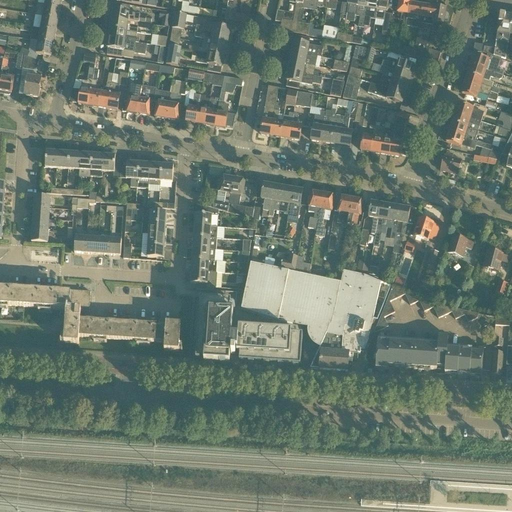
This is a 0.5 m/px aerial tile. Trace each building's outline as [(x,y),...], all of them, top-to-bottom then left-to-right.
[(284,13),(277,11),(275,22),(281,23),(280,31),(297,34),(299,24),(301,10),(302,10),(302,9),(303,0),(289,0),(290,0),(292,4),(296,5),(293,22),(283,21),(284,13)] [(303,0),(302,9),(305,9),(312,10),(313,0),(303,0)] [(317,7),(323,8),(324,0),(313,0),(312,10),(317,11),(317,7)] [(324,0),(323,8),(328,9),(336,10),(337,0),(324,0)] [(356,16),(358,0),(348,0),(348,5),(342,4),(340,15),(346,16),(347,14),(356,16)] [(364,27),(365,19),(368,0),(358,0),(356,16),(356,17),(360,17),(358,28),(364,29),(364,27)] [(378,0),(368,0),(365,19),(364,27),(369,28),(371,18),(375,19),(378,0)] [(388,0),(378,0),(375,19),(384,21),(382,35),(388,36),(392,15),(385,14),(386,11),(387,12),(388,0)] [(399,25),(406,26),(409,4),(410,0),(407,0),(399,0),(398,13),(401,14),(399,25)] [(130,6),(115,4),(114,10),(113,10),(112,19),(145,25),(146,17),(134,15),(134,13),(129,12),(130,6)] [(422,6),(409,4),(406,26),(419,29),(422,6)] [(43,17),(58,20),(60,8),(45,5),(43,17)] [(435,8),(422,6),(419,29),(419,30),(423,30),(424,24),(433,25),(435,8)] [(447,34),(452,17),(453,14),(452,11),(450,9),(447,7),(444,7),(444,8),(446,8),(445,10),(435,8),(433,25),(433,26),(433,29),(447,34)] [(160,11),(159,18),(163,19),(162,27),(169,28),(171,13),(160,11)] [(172,29),(182,30),(184,31),(187,15),(174,13),(172,29)] [(256,17),(248,16),(241,14),(237,14),(235,21),(248,23),(248,24),(254,25),(256,17)] [(503,58),(506,59),(511,20),(511,17),(504,16),(502,14),(498,17),(500,19),(494,56),(503,58)] [(56,32),(58,20),(43,17),(41,30),(56,32)] [(148,30),(149,25),(145,25),(112,19),(111,29),(137,33),(138,28),(148,30)] [(197,26),(195,32),(228,39),(230,30),(204,24),(203,28),(197,26)] [(310,25),(302,24),(299,24),(297,34),(308,36),(310,26),(309,26),(310,25)] [(323,27),(321,39),(337,41),(338,34),(339,29),(323,27)] [(111,29),(109,39),(138,44),(139,39),(136,38),(137,33),(111,29)] [(171,39),(180,41),(182,30),(172,29),(171,39)] [(54,45),(56,32),(41,30),(38,42),(54,45)] [(226,49),(228,39),(195,32),(194,37),(204,39),(203,45),(226,49)] [(338,34),(337,41),(352,44),(353,38),(353,37),(338,34)] [(160,47),(165,48),(166,48),(167,38),(159,37),(157,46),(161,47),(160,47)] [(147,45),(138,44),(109,39),(108,49),(107,55),(122,58),(123,51),(145,55),(147,45)] [(169,46),(181,48),(181,47),(179,47),(180,41),(171,39),(170,46),(169,46)] [(427,61),(429,50),(430,41),(417,39),(416,49),(415,49),(415,54),(415,58),(427,61)] [(51,57),(54,45),(38,42),(36,55),(45,57),(45,56),(51,57)] [(317,58),(318,57),(321,57),(323,48),(294,42),(292,52),(317,58)] [(224,58),(226,49),(203,45),(202,49),(194,48),(193,52),(224,58)] [(166,65),(178,67),(181,48),(169,46),(166,65)] [(356,48),(353,59),(356,60),(365,62),(368,50),(356,48)] [(20,55),(24,56),(28,58),(31,53),(22,49),(20,55)] [(429,50),(427,61),(438,63),(441,53),(429,50)] [(224,58),(193,52),(192,57),(197,58),(196,63),(207,65),(208,66),(207,72),(221,74),(222,68),(224,58)] [(292,52),(290,62),(315,67),(317,58),(292,52)] [(24,56),(20,55),(18,54),(15,69),(22,70),(24,56)] [(84,63),(93,65),(95,65),(97,56),(85,54),(84,63)] [(23,70),(18,94),(39,98),(42,80),(45,80),(50,65),(39,62),(28,58),(24,56),(22,70),(23,70)] [(471,66),(502,76),(504,72),(498,70),(499,65),(474,56),(471,66)] [(383,62),(381,67),(411,76),(414,66),(388,58),(387,63),(383,62)] [(0,83),(0,91),(4,92),(4,94),(4,95),(9,96),(10,95),(10,94),(12,94),(14,79),(8,78),(9,69),(7,69),(8,62),(4,61),(0,83)] [(315,67),(290,62),(288,71),(320,78),(320,73),(314,72),(315,67)] [(349,65),(341,63),(335,62),(333,70),(346,73),(349,65)] [(146,65),(145,72),(159,74),(160,68),(146,65)] [(490,77),(495,79),(499,80),(501,79),(502,76),(471,66),(468,75),(489,82),(490,77)] [(411,76),(381,67),(379,73),(383,75),(382,77),(408,85),(411,76)] [(362,71),(351,68),(348,77),(359,80),(362,71)] [(95,71),(94,76),(88,106),(98,108),(100,93),(95,92),(97,82),(98,77),(99,72),(95,71)] [(203,83),(204,81),(205,74),(190,71),(188,78),(196,80),(196,81),(203,83)] [(299,90),(300,84),(301,83),(309,85),(311,86),(312,83),(321,85),(322,78),(320,78),(288,71),(286,81),(287,81),(286,87),(299,90)] [(120,97),(119,96),(120,91),(118,91),(119,86),(126,87),(128,75),(120,73),(120,76),(114,75),(108,110),(118,111),(120,97)] [(98,108),(108,110),(114,75),(113,75),(109,74),(105,94),(100,93),(98,108)] [(214,76),(205,74),(204,81),(203,83),(213,85),(212,86),(213,86),(214,76)] [(82,82),(79,103),(78,105),(88,106),(94,76),(88,75),(87,82),(82,82)] [(135,76),(130,75),(129,75),(128,75),(126,87),(128,87),(132,88),(132,87),(134,87),(136,76),(135,76)] [(465,85),(490,93),(493,86),(493,84),(489,82),(468,75),(465,85)] [(213,86),(222,88),(225,78),(214,76),(213,86)] [(359,80),(348,77),(343,99),(356,102),(358,91),(361,81),(359,80)] [(382,77),(379,87),(405,95),(408,85),(382,77)] [(225,78),(222,88),(221,93),(226,94),(227,85),(234,86),(235,80),(225,78)] [(344,83),(335,81),(332,96),(340,98),(344,83)] [(405,95),(379,87),(371,84),(368,93),(402,104),(405,95)] [(477,99),(487,102),(488,99),(495,101),(497,96),(490,93),(465,85),(461,94),(477,99)] [(138,115),(142,89),(137,88),(134,87),(132,87),(132,88),(130,98),(127,113),(138,115)] [(142,89),(138,115),(147,116),(150,102),(154,102),(156,89),(142,87),(142,89)] [(279,89),(268,87),(260,135),(270,137),(276,103),(278,91),(279,89)] [(285,106),(295,108),(297,93),(288,91),(287,93),(288,93),(285,106)] [(170,94),(166,93),(165,97),(160,96),(161,92),(156,92),(154,103),(159,104),(156,118),(166,119),(170,94)] [(219,101),(215,128),(225,129),(225,127),(233,128),(235,116),(228,114),(229,105),(224,105),(224,102),(226,94),(221,93),(220,100),(219,101)] [(310,106),(311,106),(312,95),(297,93),(295,108),(295,106),(310,109),(310,106)] [(176,121),(180,95),(170,94),(166,119),(176,121)] [(186,123),(196,124),(201,96),(195,95),(194,101),(190,100),(186,123)] [(205,97),(201,96),(196,124),(206,126),(210,98),(210,101),(205,100),(205,97)] [(215,128),(219,101),(220,100),(210,98),(206,126),(215,128)] [(488,109),(495,111),(497,105),(487,102),(485,108),(488,109)] [(280,138),(283,117),(279,116),(279,112),(280,104),(276,103),(270,137),(280,138)] [(352,103),(350,115),(356,116),(358,104),(353,103),(352,103)] [(370,119),(372,107),(372,106),(363,105),(361,117),(370,119)] [(480,123),(481,122),(483,116),(484,113),(458,105),(455,114),(480,123)] [(325,118),(321,143),(330,144),(335,116),(336,111),(332,110),(331,118),(325,118)] [(280,138),(290,140),(294,115),(290,114),(289,118),(283,117),(280,138)] [(398,114),(396,122),(395,125),(390,156),(400,158),(400,156),(409,157),(410,147),(402,146),(405,125),(407,125),(410,118),(398,114)] [(480,123),(455,114),(452,124),(477,133),(480,123)] [(299,115),(294,115),(290,140),(300,141),(302,127),(297,126),(299,115)] [(347,132),(350,115),(346,115),(345,115),(345,118),(340,146),(350,148),(352,133),(347,132)] [(311,141),(321,143),(325,118),(315,116),(311,141)] [(345,118),(335,116),(330,144),(340,146),(345,118)] [(390,156),(395,125),(391,124),(390,130),(385,129),(381,155),(390,156)] [(474,142),(474,141),(477,133),(452,124),(449,133),(474,142)] [(371,153),(375,128),(370,127),(368,138),(363,137),(361,151),(371,153)] [(379,128),(375,128),(371,153),(381,155),(385,129),(379,128)] [(499,132),(498,135),(507,138),(509,132),(500,129),(499,132)] [(488,159),(496,161),(498,161),(501,156),(504,151),(498,149),(474,141),(474,142),(449,133),(446,142),(461,147),(461,146),(474,150),(476,146),(492,152),(488,159)] [(506,168),(511,169),(511,135),(511,136),(508,142),(504,151),(501,156),(506,157),(506,155),(510,156),(506,168)] [(498,149),(504,151),(508,142),(501,140),(498,149)] [(45,168),(57,169),(58,153),(46,152),(45,168)] [(462,161),(452,159),(454,154),(446,152),(445,157),(444,156),(440,171),(458,176),(462,161)] [(57,169),(68,170),(69,153),(58,153),(57,169)] [(68,170),(80,171),(81,154),(69,153),(68,170)] [(80,171),(91,171),(92,155),(81,154),(80,171)] [(102,172),(103,156),(92,155),(91,171),(91,177),(102,178),(102,172)] [(103,156),(102,172),(114,173),(114,179),(120,179),(120,168),(115,168),(115,157),(103,156)] [(495,166),(496,161),(488,159),(474,156),(473,161),(488,164),(495,166)] [(137,189),(139,164),(127,163),(126,179),(131,180),(131,188),(137,189)] [(148,189),(148,186),(149,186),(150,165),(139,164),(137,189),(148,189)] [(150,165),(149,186),(160,187),(161,182),(162,165),(150,165)] [(162,165),(161,182),(172,183),(174,166),(162,165)] [(211,209),(218,211),(227,213),(233,180),(222,178),(220,192),(218,192),(216,203),(212,203),(211,209)] [(233,180),(227,213),(236,215),(237,206),(239,206),(241,196),(242,196),(244,181),(233,180)] [(265,200),(262,217),(268,219),(268,216),(274,186),(264,185),(261,199),(265,200)] [(274,186),(268,216),(273,217),(275,202),(281,203),(283,188),(274,186)] [(283,188),(281,203),(286,204),(284,214),(288,215),(289,215),(293,190),(283,188)] [(289,215),(288,217),(298,219),(300,206),(303,191),(293,190),(289,215)] [(312,193),(309,208),(308,212),(315,214),(314,220),(310,219),(308,229),(317,230),(322,195),(312,193)] [(322,195),(317,230),(316,236),(324,238),(325,231),(321,230),(323,221),(325,210),(331,211),(334,197),(322,195)] [(51,198),(35,197),(34,208),(50,209),(51,198)] [(340,213),(338,221),(342,222),(341,228),(346,229),(347,225),(351,200),(340,198),(338,212),(340,213)] [(89,200),(82,200),(77,200),(77,206),(77,209),(81,209),(82,204),(89,204),(89,200)] [(354,215),(360,216),(362,202),(351,200),(347,225),(352,226),(353,222),(354,215)] [(376,235),(381,205),(371,203),(369,217),(374,218),(371,235),(375,235),(376,235)] [(381,234),(383,220),(388,221),(390,206),(381,205),(376,235),(375,235),(373,247),(379,248),(381,234)] [(388,221),(387,228),(392,229),(390,239),(394,240),(400,208),(390,206),(388,221)] [(34,208),(33,220),(49,221),(50,209),(34,208)] [(195,226),(217,228),(218,211),(211,209),(207,208),(207,215),(195,215),(195,226)] [(255,208),(254,210),(252,220),(258,221),(261,209),(255,208)] [(400,247),(401,248),(405,235),(407,224),(408,224),(410,210),(400,208),(394,240),(395,240),(394,246),(400,247)] [(254,210),(246,209),(244,218),(252,220),(254,210)] [(143,217),(143,223),(166,225),(166,213),(147,211),(147,218),(143,217)] [(419,219),(414,235),(414,236),(428,241),(429,239),(435,241),(440,227),(433,225),(434,224),(419,219)] [(32,231),(48,232),(49,221),(33,220),(32,231)] [(149,235),(165,236),(166,225),(143,223),(142,234),(149,235)] [(217,228),(195,226),(194,238),(217,239),(217,228)] [(362,230),(359,246),(366,247),(369,232),(362,230)] [(48,244),(48,232),(32,231),(32,243),(48,244)] [(149,235),(148,246),(164,247),(165,236),(149,235)] [(335,252),(337,237),(330,236),(328,251),(335,252)] [(465,248),(469,249),(472,250),(474,244),(468,242),(468,241),(453,236),(448,254),(462,258),(465,248)] [(86,254),(87,238),(75,237),(74,253),(86,254)] [(87,238),(86,254),(98,255),(99,239),(87,238)] [(217,239),(194,238),(193,249),(215,251),(216,251),(217,239)] [(99,239),(98,255),(109,256),(110,240),(99,239)] [(110,240),(109,256),(121,256),(122,240),(110,240)] [(250,250),(251,241),(243,241),(242,250),(250,250)] [(124,245),(124,249),(123,259),(131,260),(132,245),(130,245),(124,245)] [(147,258),(157,259),(163,259),(164,247),(148,246),(147,258)] [(215,251),(193,249),(192,261),(214,262),(215,251)] [(438,253),(431,251),(426,266),(434,268),(438,253)] [(501,262),(504,263),(507,264),(509,257),(502,255),(503,254),(488,251),(483,268),(498,272),(501,262)] [(241,261),(248,261),(249,253),(242,252),(241,261)] [(281,270),(295,273),(297,263),(298,257),(290,256),(289,261),(283,260),(281,270)] [(192,272),(215,273),(216,273),(217,263),(214,262),(192,261),(192,272)] [(310,266),(303,264),(297,263),(295,273),(308,276),(310,266)] [(308,276),(295,273),(281,270),(251,264),(244,298),(241,309),(264,317),(279,322),(289,324),(303,327),(307,328),(307,330),(307,332),(307,334),(308,336),(308,338),(309,340),(310,341),(312,343),(313,344),(314,345),(316,346),(318,347),(320,348),(325,339),(325,337),(326,335),(329,326),(331,326),(332,323),(333,323),(333,324),(355,329),(355,326),(358,326),(357,330),(370,333),(381,283),(366,276),(343,271),(341,283),(336,282),(324,279),(315,277),(308,276)] [(469,278),(473,268),(466,265),(459,281),(468,285),(471,279),(469,278)] [(197,290),(203,291),(212,291),(212,288),(217,289),(218,274),(215,273),(192,272),(191,284),(197,284),(197,290)] [(499,281),(498,285),(495,293),(497,293),(505,296),(508,284),(499,281)] [(468,323),(477,319),(478,314),(435,305),(392,288),(374,333),(376,333),(388,328),(384,318),(395,313),(390,302),(405,295),(410,306),(419,301),(424,312),(434,308),(439,319),(452,313),(456,320),(465,316),(468,323)] [(0,305),(66,310),(66,315),(70,318),(69,322),(65,322),(64,344),(79,345),(79,338),(165,343),(164,351),(179,352),(181,325),(166,324),(166,325),(172,325),(172,329),(80,323),(81,311),(89,312),(91,292),(68,291),(67,296),(0,291),(0,305)] [(215,299),(200,298),(196,359),(204,360),(204,363),(230,365),(230,362),(239,362),(300,367),(302,336),(303,327),(289,324),(279,322),(264,317),(241,309),(244,298),(240,298),(239,301),(236,301),(236,293),(225,292),(224,300),(215,299)] [(224,300),(225,292),(216,292),(215,299),(224,300)] [(329,326),(326,335),(343,338),(341,353),(348,354),(353,354),(360,354),(360,350),(364,351),(367,343),(370,333),(357,330),(358,326),(355,326),(355,329),(333,324),(333,323),(332,323),(331,326),(329,326)] [(320,370),(348,372),(348,354),(341,353),(343,338),(326,335),(325,337),(325,339),(320,348),(310,369),(320,370)] [(389,367),(437,371),(437,368),(445,368),(445,374),(481,377),(484,349),(479,349),(479,352),(447,350),(448,337),(439,336),(438,346),(378,342),(376,369),(388,370),(389,367)] [(503,348),(503,341),(494,340),(494,348),(503,348)] [(503,354),(493,354),(492,375),(501,376),(503,354)]
